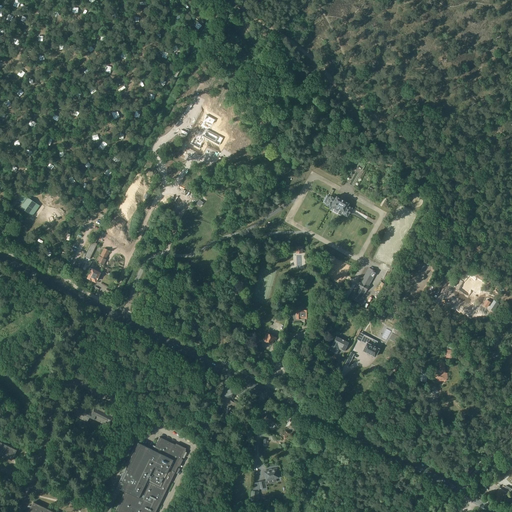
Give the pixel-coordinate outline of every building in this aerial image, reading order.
[(215,123),(206,118),(202,125),(201,124),(196,132),(198,132),(194,139),(203,144),(207,137),(217,143),(221,136),(211,130),(215,123)] [(23,195),(19,200),(23,203),(24,203),(27,198),(23,195)] [(326,204),(325,205),(330,207),(329,210),(341,216),(342,214),(347,217),(349,214),(349,213),(352,208),(347,205),(349,203),(344,201),(345,201),(344,200),(341,199),(340,198),(336,196),(335,198),(330,196),(326,204)] [(28,198),(21,208),(29,214),(36,204),(28,198)] [(95,238),(86,256),(91,259),(98,244),(96,243),(98,240),(95,238)] [(104,248),(97,262),(103,265),(110,251),(104,248)] [(325,261),(318,257),(315,261),(323,266),(325,261)] [(352,298),(355,300),(359,302),(365,292),(369,285),(376,271),(369,267),(361,281),(357,287),(358,288),(352,298)] [(91,271),(88,278),(96,282),(99,275),(100,273),(95,270),(95,269),(93,268),(92,269),(90,268),(89,270),(91,271)] [(440,270),(437,276),(440,278),(440,277),(444,279),(447,274),(440,270)] [(464,287),(468,290),(474,294),(477,289),(468,282),(464,287)] [(390,310),(384,307),(378,317),(384,320),(390,310)] [(296,310),(296,318),(301,318),(305,318),(309,318),(309,310),(305,310),(305,311),(301,311),(301,310),(296,310)] [(277,337),(267,332),(263,340),(272,344),(274,340),(275,341),(277,337)] [(364,334),(360,341),(366,344),(363,350),(375,357),(379,349),(371,345),(374,339),(364,334)] [(341,338),(341,339),(336,336),(333,341),(334,342),(330,350),(335,352),(337,348),(339,349),(339,348),(344,351),(348,342),(343,340),(344,340),(341,338)] [(446,356),(456,357),(457,350),(447,349),(446,356)] [(445,373),(444,361),(439,362),(440,370),(437,370),(438,372),(436,372),(437,374),(436,374),(436,378),(438,377),(439,380),(440,379),(441,380),(443,380),(443,379),(448,378),(447,373),(445,373)] [(237,404),(230,400),(226,408),(224,408),(223,411),(225,412),(222,418),(228,421),(232,412),(234,413),(235,410),(234,409),(235,407),(236,408),(237,406),(236,405),(237,404)] [(79,403),(73,415),(87,421),(89,417),(109,426),(112,420),(115,421),(118,416),(95,405),(93,409),(91,408),(90,409),(79,403)] [(268,414),(264,420),(268,422),(267,424),(268,425),(267,426),(271,428),(276,418),(268,414)] [(138,442),(121,478),(116,487),(125,491),(116,511),(118,511),(131,511),(132,511),(134,511),(155,511),(175,473),(178,474),(180,469),(178,467),(186,450),(160,437),(153,450),(138,442)] [(0,454),(12,460),(17,450),(0,441),(0,454)] [(265,472),(266,480),(279,477),(277,469),(272,470),(270,471),(270,470),(269,471),(265,472)] [(511,488),(510,488),(506,485),(505,489),(507,490),(505,493),(499,489),(494,499),(500,502),(502,498),(505,500),(510,491),(511,492),(511,488)] [(54,511),(33,502),(28,511),(54,511)]
